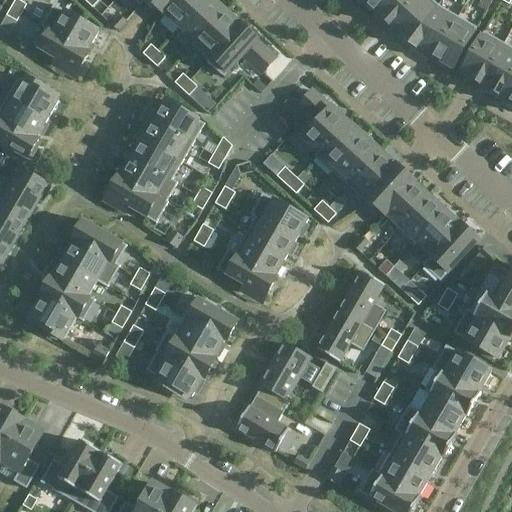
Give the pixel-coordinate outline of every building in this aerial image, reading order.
[(22,13),(26,5),(17,0),(15,0),(11,7),(22,13)] [(100,0),(86,0),(85,2),(92,9),(100,0)] [(147,0),(163,14),(176,0),(147,0)] [(176,0),(163,14),(165,15),(166,14),(180,27),(205,0),(176,0)] [(192,46),(193,47),(226,9),(217,0),(214,3),(211,0),(205,0),(180,27),(195,41),(191,45),(192,46)] [(362,0),(369,6),(369,7),(374,11),(384,0),(362,0)] [(384,0),(374,11),(375,12),(375,11),(375,12),(384,20),(390,25),(413,0),(384,0)] [(404,39),(410,44),(438,6),(431,0),(413,0),(390,25),(405,39),(404,39)] [(99,32),(53,6),(42,25),(90,52),(88,50),(89,50),(92,52),(96,46),(92,44),(99,32)] [(438,6),(410,44),(416,48),(416,47),(431,56),(434,58),(458,17),(438,6)] [(6,16),(17,22),(22,13),(11,7),(6,16)] [(226,9),(193,47),(207,60),(206,61),(207,62),(241,25),(240,24),(239,25),(233,20),(235,17),(226,9)] [(117,31),(126,22),(120,16),(111,26),(117,31)] [(441,62),(453,69),(477,28),(458,17),(434,58),(435,58),(434,58),(441,62)] [(90,52),(42,25),(41,27),(45,29),(34,47),(55,60),(52,66),(74,79),(85,59),(90,52)] [(256,41),(258,40),(241,25),(207,62),(224,78),(243,57),(262,74),(275,59),(256,41)] [(460,73),(473,81),(480,85),(480,84),(503,44),(484,32),(460,73)] [(480,84),(492,91),(492,92),(498,95),(499,95),(511,71),(511,48),(503,44),(480,84)] [(150,61),(158,52),(151,45),(143,54),(143,55),(150,61)] [(165,58),(158,52),(150,61),(157,67),(165,58)] [(511,71),(499,95),(511,102),(511,103),(511,71)] [(190,81),(183,74),(174,83),(182,90),(186,85),(190,81)] [(6,99),(47,122),(58,102),(56,101),(59,95),(27,76),(23,82),(18,79),(6,99)] [(182,90),(189,97),(197,88),(190,81),(186,85),(182,90)] [(316,158),(348,124),(312,92),(299,106),(317,123),(303,138),(319,153),(315,157),(316,158)] [(46,124),(47,122),(6,99),(0,109),(0,118),(38,141),(39,139),(38,138),(39,136),(42,138),(49,126),(46,124)] [(193,144),(205,125),(164,101),(157,113),(154,112),(151,117),(154,119),(153,121),(193,144)] [(0,144),(27,160),(30,155),(34,157),(41,145),(37,143),(38,141),(0,118),(0,144)] [(141,142),(181,166),(193,144),(153,121),(151,124),(148,122),(145,127),(148,129),(141,142)] [(355,130),(348,124),(316,158),(332,173),(366,136),(357,128),(355,130)] [(348,187),(380,153),(372,146),(375,144),(366,136),(332,173),(348,187)] [(131,158),(177,185),(178,183),(172,180),(181,166),(141,142),(136,151),(132,149),(129,154),(133,156),(131,158)] [(218,147),(213,156),(224,162),(228,154),(218,147)] [(394,167),(380,153),(348,187),(365,203),(368,200),(369,199),(398,167),(396,165),(394,167)] [(224,162),(213,156),(208,164),(218,170),(223,162),(224,162)] [(167,205),(168,203),(167,202),(177,185),(131,158),(130,161),(126,159),(123,164),(127,166),(121,176),(120,175),(119,176),(167,205)] [(414,185),(416,184),(398,167),(369,199),(368,200),(384,214),(386,216),(387,215),(386,214),(413,184),(414,185)] [(289,188),(297,179),(285,168),(276,177),(289,188)] [(45,184),(23,171),(0,210),(23,223),(45,184)] [(156,224),(167,205),(119,176),(104,202),(126,215),(129,209),(156,224)] [(304,186),(297,179),(289,188),(296,195),(304,186)] [(397,232),(429,198),(414,185),(413,184),(386,214),(387,215),(400,226),(396,231),(397,232)] [(230,202),(235,194),(224,187),(220,196),(230,202)] [(202,188),(197,196),(207,203),(212,194),(202,188)] [(262,194),(251,214),(297,240),(298,237),(302,239),(309,227),(306,224),(308,221),(262,194)] [(207,203),(197,196),(192,205),(202,211),(207,203)] [(215,204),(225,210),(230,202),(220,196),(215,204)] [(438,201),(435,204),(429,198),(397,232),(413,247),(447,210),(438,201)] [(321,217),(329,208),(322,202),(313,211),(321,217)] [(336,215),(329,208),(321,217),(328,224),(336,215)] [(0,262),(23,223),(0,210),(0,262)] [(414,248),(418,243),(431,256),(422,266),(424,267),(462,226),(460,224),(459,226),(453,220),(455,217),(447,210),(413,247),(414,248)] [(250,216),(255,219),(245,236),(286,259),(288,256),(291,258),(299,245),(295,243),(297,240),(251,214),(250,216)] [(83,221),(72,241),(119,268),(120,267),(117,265),(127,246),(106,234),(108,231),(103,228),(101,231),(83,221)] [(209,240),(214,231),(203,225),(198,233),(209,240)] [(424,267),(440,282),(478,241),(462,226),(424,267)] [(172,231),(165,242),(176,249),(183,238),(172,231)] [(193,242),(204,248),(209,240),(198,233),(193,242)] [(245,236),(235,253),(229,249),(228,251),(277,279),(277,278),(276,277),(281,267),(285,269),(288,264),(284,262),(286,259),(245,236)] [(363,239),(362,238),(354,248),(360,253),(368,244),(363,239)] [(71,242),(73,243),(72,245),(69,243),(62,255),(65,257),(63,260),(109,287),(119,268),(72,241),(71,242)] [(494,257),(485,248),(470,264),(477,271),(487,261),(489,262),(494,257)] [(265,299),(277,279),(228,251),(216,270),(231,279),(227,286),(261,305),(265,299)] [(53,277),(52,276),(51,276),(95,302),(95,301),(89,297),(98,282),(108,288),(109,287),(63,260),(61,263),(58,261),(51,273),(54,275),(53,277)] [(386,277),(394,268),(386,261),(378,270),(386,277)] [(401,274),(394,268),(386,277),(392,283),(401,274)] [(140,269),(135,277),(146,283),(150,275),(140,269)] [(511,269),(507,279),(501,277),(490,296),(511,308),(511,269)] [(374,305),(384,286),(362,273),(360,276),(356,274),(345,294),(349,296),(339,311),(375,332),(386,312),(374,305)] [(40,297),(83,322),(95,302),(51,276),(49,280),(46,278),(43,283),(46,285),(40,297)] [(130,286),(141,292),(146,283),(135,277),(130,286)] [(150,297),(160,303),(165,295),(155,289),(150,297)] [(453,304),(458,295),(447,289),(442,298),(453,304)] [(426,297),(419,291),(411,300),(418,306),(426,297)] [(511,336),(511,308),(490,296),(482,291),(470,313),(511,336)] [(39,297),(41,298),(30,316),(32,317),(29,321),(50,333),(48,337),(56,342),(58,338),(63,341),(76,318),(83,322),(40,297),(39,297)] [(156,312),(160,303),(150,297),(145,306),(156,312)] [(183,316),(227,341),(238,322),(221,312),(223,308),(218,305),(216,309),(195,297),(183,316)] [(442,298),(437,306),(448,312),(453,304),(442,298)] [(128,320),(132,313),(121,307),(117,314),(128,320)] [(466,310),(453,333),(499,359),(511,339),(511,340),(511,336),(470,313),(466,310)] [(317,350),(339,363),(350,345),(363,352),(375,332),(339,311),(330,328),(327,326),(316,345),(319,347),(317,350)] [(112,324),(122,330),(128,320),(117,314),(112,324)] [(168,331),(167,332),(216,361),(217,359),(215,358),(216,357),(219,359),(227,346),(223,344),(224,342),(226,343),(227,341),(183,316),(182,318),(184,319),(175,335),(168,331)] [(128,335),(139,341),(144,332),(133,326),(128,335)] [(402,336),(391,330),(386,338),(397,345),(402,336)] [(167,332),(156,351),(205,379),(211,368),(215,370),(218,365),(214,363),(216,361),(167,332)] [(134,349),(139,341),(128,335),(123,343),(134,349)] [(386,338),(381,347),(392,353),(397,345),(386,338)] [(402,350),(413,356),(418,348),(407,342),(402,350)] [(98,345),(91,357),(103,364),(110,352),(98,345)] [(284,413),(291,399),(286,396),(308,359),(285,346),(262,386),(263,386),(256,397),(284,413)] [(433,368),(480,395),(481,394),(480,393),(491,372),(445,346),(433,368)] [(408,365),(413,356),(402,350),(397,359),(408,365)] [(157,377),(154,382),(159,384),(156,387),(166,393),(168,389),(172,392),(175,388),(192,398),(195,394),(198,396),(206,383),(202,381),(203,379),(204,380),(205,379),(156,351),(155,352),(157,353),(146,371),(157,377)] [(322,394),(336,370),(326,364),(312,388),(322,394)] [(425,391),(468,416),(480,395),(433,368),(432,369),(436,371),(425,391)] [(378,392),(389,398),(394,389),(383,383),(381,387),(378,392)] [(468,417),(468,416),(425,391),(424,392),(430,396),(420,414),(408,407),(407,409),(456,437),(457,435),(456,434),(466,417),(468,417)] [(384,406),(389,398),(378,392),(373,400),(384,406)] [(276,453),(289,430),(277,424),(284,413),(256,397),(250,408),(249,407),(236,430),(254,440),(252,444),(257,447),(259,443),(276,453)] [(0,461),(24,420),(2,408),(0,412),(0,461)] [(407,409),(395,429),(444,457),(456,437),(407,409)] [(24,420),(0,461),(0,464),(17,475),(13,482),(26,489),(40,467),(28,460),(43,434),(24,423),(24,421),(24,420)] [(354,433),(365,439),(370,431),(359,425),(354,433)] [(401,434),(390,454),(431,477),(442,458),(443,459),(444,457),(395,429),(395,431),(401,434)] [(360,448),(365,439),(354,433),(349,441),(360,448)] [(40,483),(73,502),(101,453),(80,441),(65,467),(53,460),(40,483)] [(101,453),(73,502),(90,511),(110,511),(119,498),(107,491),(122,465),(101,453)] [(327,480),(334,484),(335,483),(340,486),(354,461),(342,454),(334,469),(327,480)] [(390,454),(379,473),(372,469),(371,471),(420,499),(421,498),(420,497),(431,477),(390,454)] [(298,456),(294,464),(305,470),(309,463),(298,456)] [(412,511),(420,499),(371,471),(359,492),(372,500),(370,504),(384,511),(388,511),(390,510),(392,511),(412,511)] [(119,511),(164,511),(174,495),(172,494),(171,495),(152,484),(137,510),(125,503),(119,511)] [(38,498),(30,493),(24,504),(32,509),(38,498)] [(174,495),(164,511),(191,511),(194,506),(174,495)]
